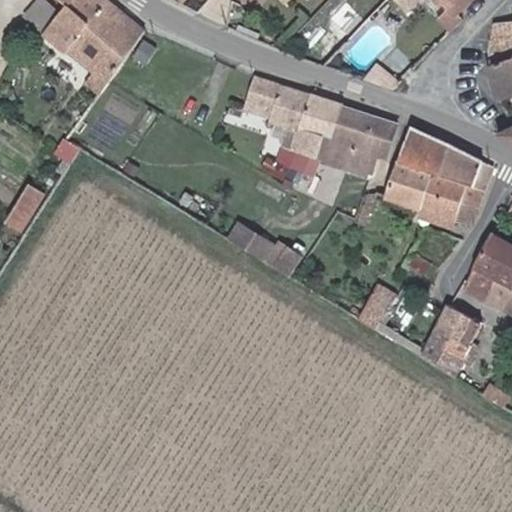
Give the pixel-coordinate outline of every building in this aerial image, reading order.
[(147,27),(108,0),(106,0),(87,24),(68,11),(48,40),(99,76),(95,83),(102,89),(147,27)] [(87,24),(106,0),(52,0),(68,11),(87,24)] [(424,0),(393,0),(391,2),(410,20),(426,2),(424,0)] [(438,0),(452,12),(440,25),(453,36),(464,23),(461,20),(477,0),(438,0)] [(354,34),(341,22),(324,39),(337,52),(354,34)] [(497,70),(511,64),(511,24),(501,27),(497,70)] [(399,80),(379,63),(368,75),(394,84),(399,80)] [(511,103),(511,64),(497,70),(511,103)] [(221,96),(278,116),(288,87),(230,69),(221,96)] [(288,87),(278,116),(276,122),(305,132),(298,150),(304,152),(320,157),(327,139),(338,143),(352,108),(288,87)] [(378,178),(396,123),(391,121),(368,114),(352,108),(338,143),(327,139),(320,157),(304,152),(296,168),(318,176),(324,162),(349,169),(376,177),(378,178)] [(246,119),(232,114),(228,128),(241,132),(246,119)] [(226,132),(213,127),(209,139),(221,146),(226,132)] [(420,130),(410,161),(431,168),(442,138),(420,130)] [(511,132),(503,136),(511,140),(511,132)] [(454,176),(465,145),(442,138),(431,168),(438,170),(454,176)] [(465,145),(454,176),(473,183),(481,158),(467,146),(465,145)] [(46,166),(32,158),(13,189),(26,198),(46,166)] [(393,196),(426,205),(438,170),(431,168),(410,161),(405,159),(393,196)] [(438,170),(426,205),(442,211),(454,176),(438,170)] [(462,217),(467,201),(473,183),(454,176),(442,211),(462,217)] [(298,186),(290,180),(287,185),(295,190),(298,186)] [(467,201),(485,208),(492,190),(473,183),(467,201)] [(467,201),(462,217),(481,220),(485,208),(467,201)] [(299,259),(236,220),(227,236),(290,274),(299,259)] [(511,314),(511,249),(491,238),(463,286),(511,314)] [(358,315),(378,327),(401,291),(382,279),(358,315)] [(459,306),(454,303),(451,308),(428,354),(460,373),(486,322),(459,306)]
